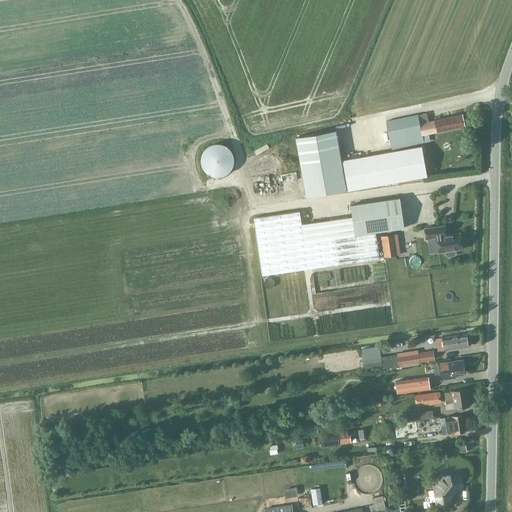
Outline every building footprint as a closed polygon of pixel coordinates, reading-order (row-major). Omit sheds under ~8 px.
[(392,149),(340,158),(345,187),(424,174),(419,143),(430,141),(429,133),(465,125),(463,114),(420,123),(418,115),(386,122),(392,149)] [(345,189),(345,187),(340,158),(335,130),(297,136),(307,195),(345,189)] [(234,161),(233,158),(232,155),(231,152),(229,150),(227,149),(224,147),(221,147),(218,147),(215,147),(213,148),(210,150),(208,151),(207,154),(206,156),(205,159),(205,161),(205,164),(206,167),(208,170),(210,172),(212,173),(215,175),(218,175),(221,175),(225,174),(227,173),(230,171),(233,167),(233,164),(234,161)] [(430,165),(427,169),(433,173),(436,168),(430,165)] [(299,211),(254,218),(262,276),(338,265),(379,259),(375,232),(404,228),(399,198),(350,205),(352,217),(301,224),(299,211)] [(444,226),(424,229),(426,239),(427,239),(429,253),(438,252),(438,253),(445,252),(446,255),(448,256),(454,256),(455,253),(455,250),(462,249),(461,246),(464,243),(463,239),(460,236),(460,233),(445,235),(444,226)] [(396,235),(382,237),(385,254),(385,258),(399,256),(398,251),(396,235)] [(443,337),(445,349),(468,345),(466,333),(443,337)] [(416,354),(396,357),(398,366),(418,363),(434,360),(432,351),(416,354)] [(361,362),(359,362),(361,370),(381,367),(380,358),(361,360),(361,362)] [(463,360),(438,364),(441,378),(455,376),(455,374),(464,373),(463,360)] [(427,376),(395,381),(397,393),(429,388),(427,376)] [(470,393),(468,393),(467,387),(452,390),(444,392),(446,402),(454,401),(455,407),(470,404),(470,403),(471,402),(472,401),(471,394),(470,393)] [(439,392),(414,396),(416,408),(441,404),(439,392)] [(424,411),(401,414),(402,421),(425,418),(424,411)] [(462,415),(440,418),(442,435),(447,434),(456,433),(464,432),(462,415)] [(416,420),(394,424),(396,438),(408,436),(407,432),(418,430),(416,420)] [(297,426),(298,435),(315,432),(314,424),(297,426)] [(337,433),(320,436),(322,447),(339,444),(337,433)] [(443,476),(435,487),(437,503),(439,504),(441,504),(441,506),(443,506),(444,507),(446,506),(448,505),(447,503),(449,503),(450,501),(449,489),(461,487),(462,486),(460,475),(459,474),(443,476)] [(296,487),(284,489),(286,496),(297,494),(296,487)] [(399,511),(397,495),(387,497),(389,511),(399,511)]
